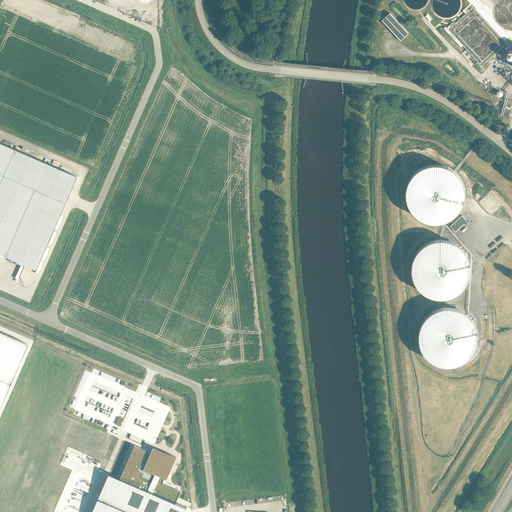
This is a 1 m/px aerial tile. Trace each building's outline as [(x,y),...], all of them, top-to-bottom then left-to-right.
[(409,33),(390,13),(381,20),(400,41),(409,33)] [(511,106),(511,105),(506,103),(502,115),(508,117),(511,106)] [(76,177),(0,143),(0,254),(35,269),(76,177)] [(467,195),(467,192),(467,189),(466,186),(465,183),(464,180),(463,177),(461,174),(459,172),(457,169),(455,168),(452,165),(450,164),(447,162),(444,161),(440,160),(437,160),(435,160),(432,160),(429,161),(426,161),(423,162),(420,164),(417,165),(415,167),(412,169),(410,172),(408,174),(406,177),(405,180),(404,183),(403,186),(403,188),(403,192),(403,195),(403,198),(404,201),(405,204),(406,206),(407,209),(410,212),(411,214),(413,216),(416,218),(419,220),(422,222),(425,222),(428,223),(431,224),(434,224),(436,224),(440,223),(443,223),(446,222),(449,221),(452,219),(454,217),(457,215),(458,213),(461,210),(463,207),(464,204),(465,201),(466,198),(467,195)] [(462,216),(450,226),(455,232),(464,224),(465,225),(468,223),(462,216)] [(472,270),(472,267),(472,265),(471,261),(471,259),(470,255),(468,252),(466,249),(465,247),(463,245),(461,243),(457,241),(455,239),(452,238),(449,237),(445,236),(443,236),(440,235),(437,235),(434,236),(431,237),(428,238),(425,239),(423,240),(420,242),(417,245),(415,247),(413,250),(411,253),(410,255),(409,258),(408,261),(408,264),(408,267),(408,270),(408,274),(409,276),(410,279),(411,281),(413,284),(415,287),(417,289),(419,291),(421,293),(424,295),(428,297),(430,298),(433,299),(436,299),(439,299),(442,299),(445,299),(449,298),(451,297),(454,296),(457,294),(460,293),(462,291),(464,289),(466,286),(468,283),(470,280),(471,276),(471,274),(472,270)] [(478,338),(478,336),(478,333),(478,329),(477,327),(476,323),(474,320),(473,317),(471,315),(469,313),(467,311),(464,309),(461,307),(458,306),(456,305),(452,304),(449,304),(446,303),(443,304),(440,304),(437,305),(434,306),(431,307),(429,308),(426,310),(424,313),(421,315),(420,318),(418,321),(417,323),(415,326),(415,329),(414,332),(414,335),(414,338),(415,342),(415,344),(416,347),(417,349),(419,352),(421,355),(423,357),(425,359),(428,361),(430,363),(434,365),(436,366),(440,367),(442,367),(445,367),(448,367),(452,367),(455,366),(458,365),(460,364),(464,362),(466,361),(468,359),(470,357),(473,354),(474,351),(476,348),(477,344),(478,342),(478,338)] [(0,405),(27,344),(0,331),(0,405)] [(78,421),(67,447),(101,462),(113,436),(78,421)] [(107,509),(105,511),(184,511),(187,507),(176,502),(180,492),(162,483),(164,479),(166,480),(176,457),(153,447),(149,456),(145,454),(146,450),(134,445),(120,478),(111,498),(100,493),(96,504),(107,509)]
